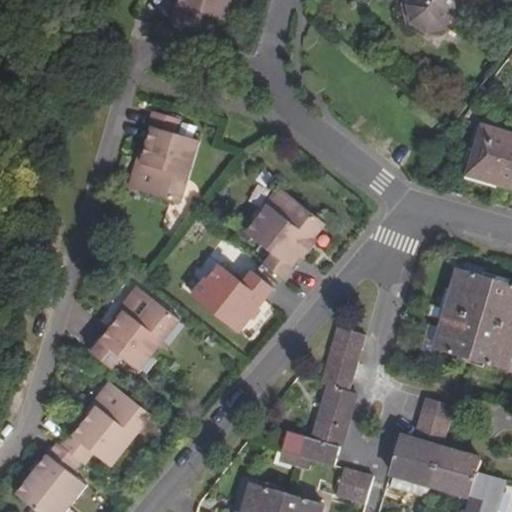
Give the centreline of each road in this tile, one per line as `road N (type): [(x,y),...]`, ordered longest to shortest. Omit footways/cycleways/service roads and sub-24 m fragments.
road 1 (residential): [(275,74),(166,55),(132,61),(28,430),(0,471)]
road 2 (residential): [(151,511),(330,295),(382,257)]
road 3 (residential): [(408,200),(306,119),(275,74)]
road 4 (residential): [(376,423),(375,367),(392,279),(382,257)]
